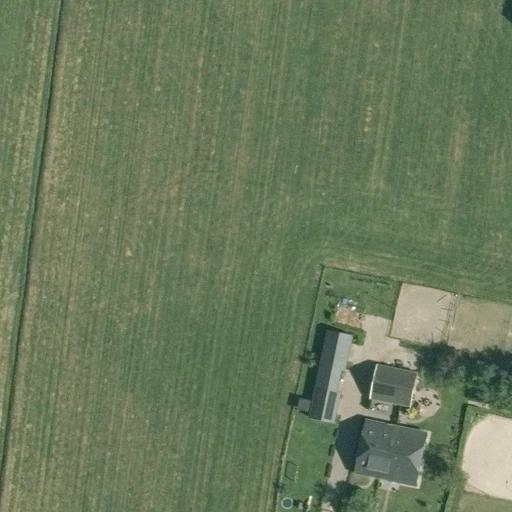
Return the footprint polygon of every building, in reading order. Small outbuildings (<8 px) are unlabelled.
[(328,331),(320,364),(341,369),(346,370),(353,336),(328,331)] [(370,399),(410,408),(418,374),(377,365),(370,399)] [(336,390),(315,385),(308,418),(334,424),(341,391),(336,390)] [(493,390),(481,387),(477,403),(489,406),(493,390)] [(355,473),(380,479),(415,486),(426,434),(397,428),(366,421),(355,473)]
